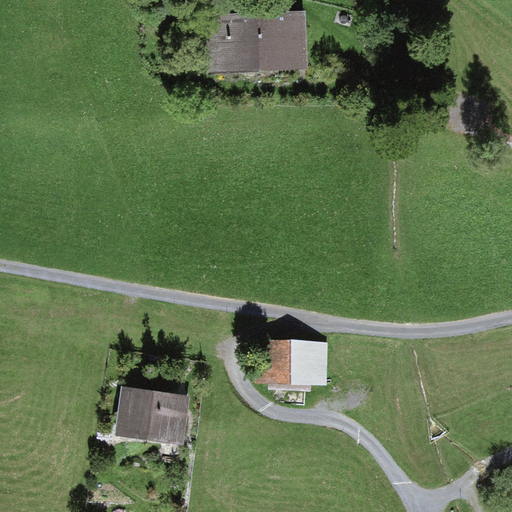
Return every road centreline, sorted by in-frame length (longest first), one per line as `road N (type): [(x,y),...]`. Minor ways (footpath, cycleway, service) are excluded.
road 1 (unclassified): [(0,267),(343,323),(421,329),(511,316)]
road 2 (track): [(343,323),(280,326),(241,351),(236,379),(258,406),(339,421),(369,439),(415,511)]
